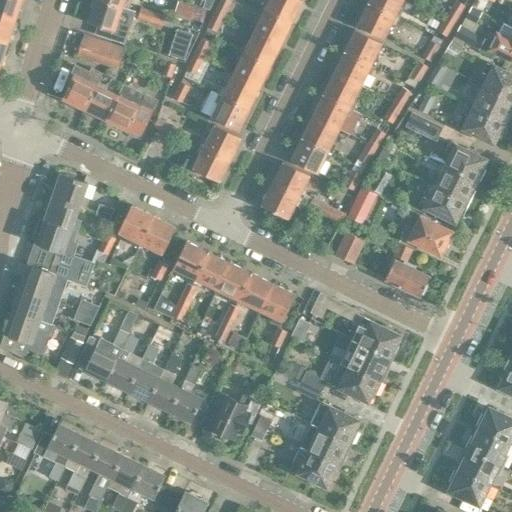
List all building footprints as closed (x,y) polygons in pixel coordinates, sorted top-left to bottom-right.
[(0,0),(0,14),(15,19),(20,0),(0,0)] [(126,7),(104,0),(94,0),(88,21),(118,30),(122,17),(136,21),(137,16),(139,11),(126,7)] [(219,0),(215,11),(224,15),(231,0),(219,0)] [(268,0),(265,8),(291,22),(301,0),(268,0)] [(368,0),(367,3),(394,16),(402,0),(368,0)] [(457,0),(447,15),(455,20),(465,5),(457,0)] [(394,16),(367,3),(357,25),(383,38),(394,16)] [(454,35),(465,41),(479,49),(486,37),(473,30),(484,12),(471,5),(454,35)] [(140,7),(139,11),(137,16),(150,20),(153,12),(140,7)] [(265,8),(254,30),(280,43),(291,22),(265,8)] [(224,15),(215,11),(206,28),(216,32),(224,15)] [(165,16),(153,12),(150,20),(162,24),(165,16)] [(0,39),(7,42),(15,19),(0,14),(0,39)] [(455,20),(447,15),(438,30),(446,35),(455,20)] [(429,17),(426,23),(435,28),(438,21),(429,17)] [(177,29),(169,53),(183,58),(191,33),(177,29)] [(354,29),(344,51),(371,64),(381,42),(354,29)] [(254,30),(243,51),(270,65),(280,43),(254,30)] [(511,31),(509,38),(504,36),(500,46),(511,51),(511,31)] [(77,55),(108,65),(115,44),(84,34),(84,33),(77,55)] [(465,41),(454,35),(449,43),(460,50),(465,41)] [(432,38),(431,40),(421,56),(429,61),(440,43),(432,38)] [(199,39),(191,54),(202,59),(210,44),(199,39)] [(115,44),(108,65),(116,67),(115,68),(116,68),(123,47),(123,46),(122,47),(115,44)] [(243,51),(232,73),(259,86),(270,65),(243,51)] [(344,51),(333,72),(360,86),(371,64),(344,51)] [(202,59),(191,54),(184,69),(195,74),(202,59)] [(175,64),(166,61),(162,74),(171,77),(175,64)] [(419,61),(408,78),(416,83),(427,66),(419,61)] [(488,75),(483,86),(511,99),(511,73),(487,62),(482,72),(488,75)] [(88,71),(78,66),(74,74),(62,99),(84,109),(98,81),(102,73),(91,68),(89,72),(88,71)] [(333,72),(322,94),(349,107),(360,86),(333,72)] [(232,73),(222,95),(248,108),(259,86),(232,73)] [(181,79),(180,81),(172,97),(181,102),(190,84),(181,79)] [(84,109),(106,120),(118,95),(117,95),(105,89),(107,85),(98,81),(84,109)] [(118,95),(106,120),(128,130),(129,128),(140,134),(157,100),(123,83),(117,95),(118,95)] [(402,86),(391,105),(400,110),(411,92),(402,86)] [(511,99),(483,86),(473,106),(506,123),(511,110),(511,99)] [(418,109),(426,113),(435,96),(426,91),(418,109)] [(322,94),(311,116),(338,129),(349,107),(322,94)] [(248,108),(222,95),(211,117),(238,130),(248,108)] [(391,105),(380,122),(389,128),(400,110),(391,105)] [(506,123),(473,106),(467,118),(461,115),(456,125),(493,143),(497,134),(500,136),(506,123)] [(405,126),(435,140),(442,126),(412,112),(405,126)] [(311,116),(301,138),(328,151),(338,129),(311,116)] [(153,126),(169,134),(173,126),(157,118),(153,126)] [(380,122),(369,140),(378,146),(389,128),(380,122)] [(214,124),(203,146),(230,159),(241,137),(214,124)] [(173,126),(169,134),(185,142),(189,134),(173,126)] [(328,151),(301,138),(290,159),(317,173),(328,151)] [(378,146),(369,140),(357,158),(366,164),(378,146)] [(450,153),(444,165),(478,181),(484,168),(481,167),(485,158),(449,141),(444,151),(450,153)] [(230,159),(203,146),(192,168),(219,181),(230,159)] [(383,147),(376,158),(383,162),(389,151),(383,147)] [(283,161),(271,183),(298,196),(309,174),(283,161)] [(444,165),(434,186),(468,202),(478,181),(444,165)] [(376,166),(365,184),(377,191),(388,173),(376,166)] [(360,174),(352,169),(343,185),(352,189),(360,174)] [(60,173),(52,196),(79,205),(87,183),(60,173)] [(298,196),(271,183),(261,205),(287,218),(298,196)] [(468,202),(434,186),(428,183),(418,204),(455,222),(459,213),(462,215),(468,202)] [(375,194),(361,187),(347,216),(361,223),(375,194)] [(47,210),(44,218),(71,228),(79,205),(52,196),(48,194),(43,209),(47,210)] [(307,206),(323,215),(328,204),(312,196),(307,206)] [(99,203),(96,212),(110,217),(114,208),(99,203)] [(117,231),(140,242),(153,215),(131,204),(117,231)] [(328,204),(323,215),(339,223),(344,213),(328,204)] [(110,217),(96,212),(92,221),(106,225),(110,217)] [(153,215),(140,242),(162,253),(175,226),(153,215)] [(401,235),(403,236),(440,254),(444,245),(446,246),(451,236),(449,235),(451,231),(420,215),(413,229),(406,225),(401,235)] [(55,249),(51,260),(90,273),(94,262),(63,251),(71,228),(44,218),(40,217),(35,231),(39,233),(35,242),(55,249)] [(335,254),(352,263),(363,240),(346,231),(335,254)] [(106,233),(102,242),(111,246),(114,238),(106,233)] [(173,267),(194,278),(207,251),(186,241),(173,267)] [(98,250),(107,254),(111,246),(102,242),(98,250)] [(400,242),(389,264),(391,265),(384,278),(419,296),(421,293),(422,294),(427,285),(425,284),(429,276),(413,268),(414,265),(405,261),(411,248),(400,242)] [(194,278),(216,289),(229,262),(207,251),(194,278)] [(167,263),(159,259),(155,267),(163,271),(167,263)] [(28,264),(20,287),(54,299),(62,276),(86,284),(90,273),(51,260),(47,270),(28,264)] [(216,289),(238,299),(251,272),(229,262),(216,289)] [(151,275),(159,279),(163,271),(155,267),(151,275)] [(238,299),(260,310),(273,283),(251,272),(238,299)] [(186,282),(179,299),(189,303),(196,287),(186,282)] [(273,283),(260,310),(282,321),(295,294),(273,283)] [(20,287),(12,309),(47,321),(54,299),(20,287)] [(357,326),(351,339),(392,359),(398,346),(395,345),(400,335),(357,314),(359,311),(320,292),(310,312),(320,316),(325,306),(353,320),(352,323),(357,326)] [(81,299),(77,308),(94,315),(98,306),(81,299)] [(189,303),(179,299),(171,315),(181,320),(189,303)] [(231,303),(223,320),(232,324),(240,308),(231,303)] [(94,315),(77,308),(73,318),(90,325),(94,315)] [(47,321),(12,309),(4,332),(30,342),(29,345),(41,350),(48,332),(45,331),(49,322),(47,321)] [(106,379),(127,334),(137,315),(130,311),(114,344),(100,337),(98,340),(89,335),(79,356),(88,361),(84,369),(106,379)] [(290,336),(301,342),(309,345),(316,331),(308,328),(310,323),(299,317),(290,336)] [(232,324),(223,320),(215,336),(224,341),(232,324)] [(271,344),(278,347),(286,331),(278,327),(270,343),(271,344)] [(106,379),(127,390),(142,358),(129,352),(136,338),(127,334),(106,379)] [(61,357),(72,362),(82,341),(71,336),(61,357)] [(351,339),(341,361),(381,381),(392,359),(351,339)] [(271,344),(269,349),(275,353),(278,347),(271,344)] [(127,390),(148,400),(164,369),(150,362),(157,348),(149,345),(142,358),(127,390)] [(148,400),(170,410),(180,388),(171,384),(176,375),(172,373),(179,359),(170,355),(164,369),(148,400)] [(302,380),(321,390),(326,381),(368,402),(372,392),(375,393),(381,381),(341,361),(330,356),(319,377),(306,371),(302,380)] [(232,362),(230,366),(233,371),(238,371),(240,366),(238,362),(232,362)] [(288,374),(299,379),(304,368),(294,363),(288,374)] [(511,365),(506,363),(500,374),(502,379),(498,387),(511,393),(511,365)] [(192,365),(180,388),(170,410),(191,421),(202,399),(188,392),(199,369),(192,365)] [(316,400),(321,390),(302,380),(297,390),(316,400)] [(209,426),(213,428),(211,431),(223,436),(224,434),(232,437),(236,429),(240,431),(246,420),(250,422),(259,402),(242,393),(238,401),(224,394),(209,426)] [(0,398),(0,423),(6,426),(10,428),(14,416),(2,412),(7,401),(0,398)] [(321,401),(310,423),(351,443),(357,431),(354,429),(359,419),(321,401)] [(482,413),(475,426),(509,442),(511,436),(511,418),(489,407),(485,414),(482,413)] [(260,414),(255,425),(266,431),(272,420),(260,414)] [(25,423),(21,432),(35,438),(39,430),(25,423)] [(65,465),(80,434),(58,423),(52,436),(43,432),(33,452),(42,456),(47,446),(57,451),(52,460),(55,462),(48,475),(57,479),(64,464),(65,465)] [(310,423),(299,446),(340,466),(351,443),(310,423)] [(250,435),(261,441),(266,431),(255,425),(250,435)] [(475,426),(465,447),(499,463),(509,442),(475,426)] [(35,438),(21,432),(17,440),(31,447),(35,438)] [(90,466),(101,444),(80,434),(65,465),(74,469),(67,484),(78,489),(89,466),(90,466)] [(122,454),(101,444),(90,466),(99,471),(88,494),(99,499),(106,485),(107,486),(122,454)] [(340,466),(299,446),(289,468),(326,487),(331,477),(334,478),(340,466)] [(465,447),(455,467),(489,484),(499,463),(465,447)] [(6,460),(21,468),(25,459),(10,452),(6,460)] [(121,510),(143,465),(122,454),(107,486),(119,492),(112,506),(121,510)] [(160,484),(165,475),(143,465),(121,510),(125,511),(130,511),(136,501),(140,502),(144,493),(153,498),(154,498),(160,484)] [(489,484),(455,467),(449,481),(451,483),(448,490),(485,508),(490,498),(484,495),(489,484)] [(0,481),(0,488),(8,492),(11,482),(5,479),(0,481)] [(170,489),(160,484),(154,498),(153,498),(151,502),(161,507),(170,489)] [(73,498),(77,489),(69,485),(64,494),(73,498)] [(179,493),(170,489),(161,507),(170,511),(179,493)] [(201,511),(207,502),(197,498),(196,494),(190,491),(187,492),(184,491),(174,511),(201,511)] [(97,500),(89,496),(84,506),(92,510),(97,500)]
